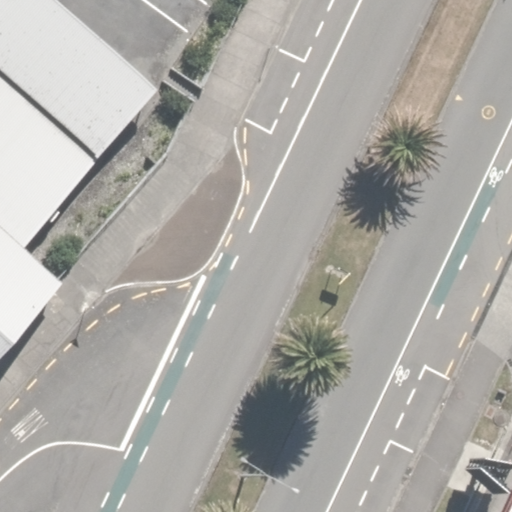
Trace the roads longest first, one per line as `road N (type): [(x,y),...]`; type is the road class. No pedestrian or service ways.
road 1 (primary): [(511,31),(285,511)]
road 2 (primary): [(172,454),(396,0)]
road 3 (unclassified): [(172,454),(64,441),(0,486)]
